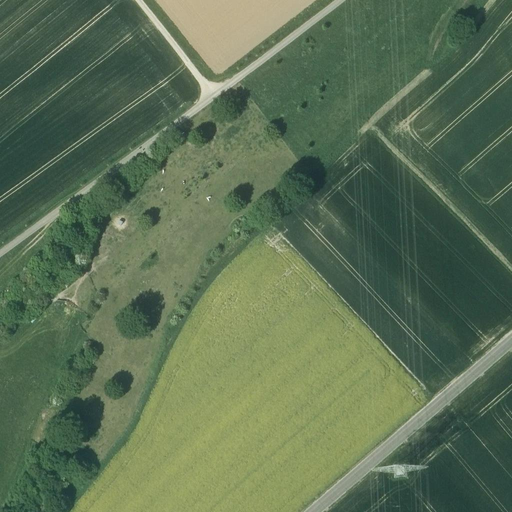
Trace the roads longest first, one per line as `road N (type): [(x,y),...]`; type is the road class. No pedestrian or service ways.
road 1 (track): [(503,0),(202,281),(170,331),(132,427),(64,511)]
road 2 (track): [(0,255),(339,0)]
road 3 (tertiary): [(511,340),(313,511)]
road 4 (track): [(511,273),(364,127)]
road 5 (track): [(212,98),(135,0)]
